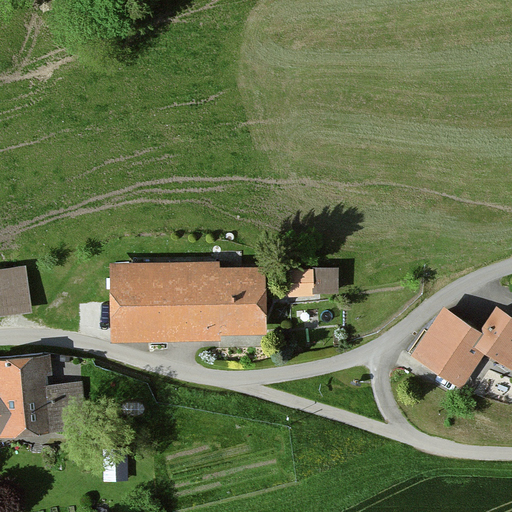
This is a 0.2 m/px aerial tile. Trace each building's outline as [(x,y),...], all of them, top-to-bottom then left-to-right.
[(221,262),(109,266),(112,345),(224,342),(224,336),(266,335),(264,267),(221,269),(221,262)] [(25,268),(0,271),(0,318),(32,314),(25,268)] [(339,270),(282,273),(283,303),(314,302),(313,299),(341,297),(339,270)] [(480,332),(443,309),(413,358),(462,389),(484,354),(511,371),(511,317),(495,308),(480,332)] [(50,355),(0,359),(0,437),(81,430),(77,382),(53,384),(50,355)] [(126,453),(103,454),(105,484),(128,482),(126,453)]
